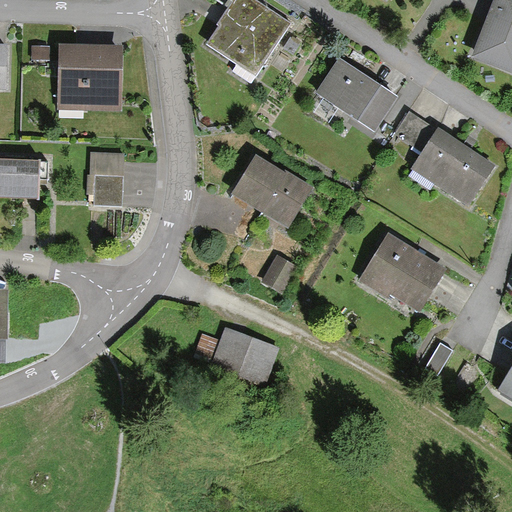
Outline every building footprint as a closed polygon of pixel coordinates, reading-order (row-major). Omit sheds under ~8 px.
[(255,82),(291,29),(248,0),(230,0),(226,6),(230,9),(216,29),(221,32),(209,50),(255,82)] [(511,0),(493,0),(472,57),(511,72),(511,0)] [(32,46),(32,60),(50,60),(50,46),(32,46)] [(121,109),(122,47),(59,46),(58,107),(121,109)] [(396,95),(341,58),(317,94),(372,131),(396,95)] [(396,135),(423,152),(437,130),(410,113),(396,135)] [(494,165),(437,130),(423,152),(412,170),(469,205),(494,165)] [(122,209),(125,155),(91,154),(90,177),(88,177),(86,197),(94,197),(94,207),(122,209)] [(313,194),(254,161),(231,202),(290,235),(313,194)] [(49,165),(0,164),(0,205),(40,206),(40,185),(49,185),(49,165)] [(445,268),(388,235),(361,281),(418,314),(445,268)] [(282,297),(298,269),(277,257),(261,285),(282,297)] [(8,345),(9,292),(0,292),(0,364),(5,365),(5,345),(8,345)] [(280,350),(226,329),(221,342),(202,335),(193,359),(212,366),(211,368),(265,389),(280,350)] [(453,350),(440,343),(425,370),(438,377),(453,350)] [(511,373),(496,400),(511,409),(511,373)]
